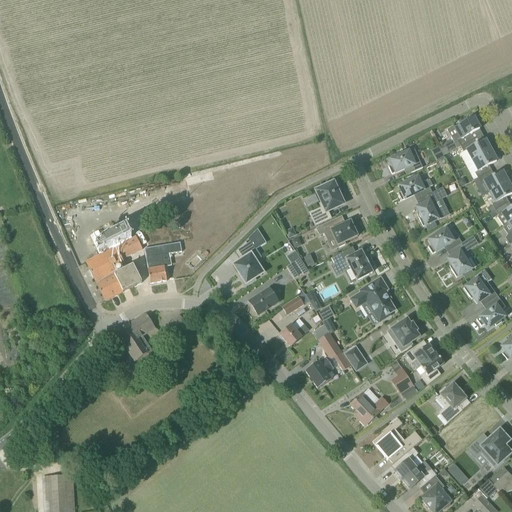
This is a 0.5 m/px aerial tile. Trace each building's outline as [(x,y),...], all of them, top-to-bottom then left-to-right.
[(460,147),(471,141),(469,136),(479,130),(472,117),(464,121),(466,124),(455,129),(458,135),(451,138),(457,149),(460,147)] [(467,151),(472,161),(491,151),(485,141),(474,146),(471,141),(460,147),(463,153),(467,151)] [(446,147),(440,150),(443,156),(449,153),(446,147)] [(443,157),(439,149),(433,152),(437,160),(443,157)] [(409,175),(422,169),(414,150),(404,154),(402,152),(396,155),(397,157),(390,161),(392,166),(388,168),(392,176),(407,169),(409,175)] [(497,162),(491,151),(472,161),(478,171),(474,173),(477,179),(489,173),(486,168),(497,162)] [(484,182),(490,193),(508,183),(502,172),(491,178),(489,173),(477,179),(480,184),(484,182)] [(429,180),(421,185),(417,178),(413,180),(411,178),(405,181),(406,183),(399,188),(402,193),(398,194),(402,202),(416,195),(419,200),(432,194),(429,188),(432,186),(429,180)] [(466,184),(463,178),(457,181),(460,187),(466,184)] [(338,192),(340,191),(336,183),(316,192),(322,204),(319,205),(321,209),(310,215),(316,227),(331,219),(330,219),(327,213),(344,205),(338,192)] [(492,205),(492,206),(495,211),(506,205),(503,199),(511,194),(511,190),(508,183),(490,193),(495,203),(492,205)] [(443,189),(432,194),(419,200),(422,206),(419,207),(416,209),(419,215),(421,218),(419,219),(423,228),(441,219),(450,215),(442,200),(446,197),(443,189)] [(506,205),(495,211),(498,216),(499,217),(502,214),(509,224),(511,222),(511,207),(509,210),(506,205)] [(492,206),(487,209),(489,214),(490,214),(495,211),(492,206)] [(356,229),(354,230),(351,222),(340,227),(337,219),(316,229),(320,237),(324,235),(327,242),(333,239),(338,249),(345,245),(344,243),(358,237),(357,236),(359,235),(356,229)] [(126,228),(99,241),(95,235),(91,238),(100,256),(86,263),(105,302),(142,283),(133,266),(126,269),(122,260),(142,250),(136,237),(132,239),(126,228)] [(296,236),(293,228),(285,232),(289,240),(296,236)] [(450,252),(462,244),(458,238),(453,241),(446,230),(441,233),(440,230),(434,234),(435,236),(428,241),(431,246),(428,248),(432,255),(446,247),(450,252)] [(448,260),(451,266),(453,269),(451,270),(456,279),(473,268),(462,252),(465,250),(467,252),(478,245),(473,237),(462,244),(450,252),(453,257),(450,259),(448,260)] [(291,242),(294,249),(302,245),(299,238),(291,242)] [(254,279),(263,274),(250,253),(255,250),(249,240),(235,253),(241,261),(234,266),(241,276),(239,277),(245,287),(255,281),(254,279)] [(180,244),(145,250),(150,284),(166,281),(164,268),(162,256),(181,252),(180,244)] [(350,269),(357,281),(372,273),(368,266),(369,265),(366,259),(365,260),(361,252),(356,255),(352,248),(331,259),(335,266),(332,267),(337,276),(350,269)] [(287,257),(291,264),(300,259),(295,252),(287,257)] [(286,267),(295,281),(309,273),(300,259),(291,264),(286,267)] [(388,291),(380,279),(360,292),(361,293),(350,300),(356,309),(366,303),(379,323),(389,317),(388,315),(395,311),(386,296),(388,295),(386,292),(388,291)] [(482,301),(486,306),(498,298),(494,292),(491,294),(484,285),(482,286),(477,279),(463,289),(469,298),(471,296),(477,304),(482,301)] [(269,289),(250,301),(253,305),(251,306),(258,317),(278,303),(269,289)] [(312,292),(305,296),(309,302),(315,312),(322,309),(312,292)] [(304,294),(298,297),(304,306),(309,302),(305,296),(304,294)] [(298,297),(282,308),(287,317),(304,306),(298,297)] [(498,298),(486,306),(489,311),(476,320),(481,328),(485,325),(488,330),(494,325),(496,327),(502,323),(500,321),(504,318),(500,312),(505,308),(498,298)] [(329,319),(334,316),(329,307),(318,313),(323,322),(329,319)] [(155,329),(146,315),(141,317),(128,325),(119,331),(121,335),(118,337),(135,362),(152,351),(143,337),(155,329)] [(160,332),(169,344),(188,329),(179,317),(160,332)] [(323,322),(322,323),(324,326),(329,335),(330,335),(336,332),(329,319),(323,322)] [(402,351),(411,345),(410,344),(419,338),(407,320),(391,331),(390,332),(394,339),(396,337),(399,342),(397,343),(402,351)] [(296,332),(291,326),(280,335),(290,348),(301,338),(309,331),(304,326),(296,332)] [(324,326),(312,333),(318,342),(329,335),(324,327),(324,326)] [(330,335),(329,335),(318,342),(330,361),(334,358),(343,372),(350,368),(330,335)] [(511,336),(506,340),(508,342),(501,348),(505,352),(502,355),(507,361),(511,357),(511,336)] [(432,350),(429,345),(422,350),(418,345),(405,355),(412,365),(417,361),(421,367),(437,354),(433,349),(432,350)] [(355,348),(345,355),(356,372),(356,371),(355,370),(365,363),(366,365),(355,348)] [(437,354),(421,367),(420,368),(423,371),(418,375),(427,386),(441,376),(437,370),(444,365),(440,361),(441,360),(437,354)] [(319,363),(319,362),(305,372),(317,390),(331,380),(327,374),(333,370),(326,359),(319,363)] [(177,380),(186,373),(183,369),(186,367),(184,364),(172,373),(177,380)] [(416,392),(402,369),(395,373),(397,377),(391,381),(400,395),(404,400),(416,392)] [(439,413),(448,424),(463,411),(458,406),(466,399),(462,395),(463,395),(459,391),(453,385),(446,390),(445,389),(439,393),(441,395),(440,396),(448,405),(439,413)] [(378,420),(375,417),(380,413),(379,412),(387,405),(381,399),(380,401),(379,401),(368,390),(363,395),(362,395),(351,406),(358,414),(362,417),(359,420),(365,426),(370,422),(372,424),(378,420)] [(393,438),(398,434),(395,431),(402,425),(398,420),(391,426),(390,425),(381,432),(384,435),(377,441),(381,447),(378,449),(385,457),(384,457),(384,458),(386,456),(388,459),(386,460),(387,461),(389,460),(393,465),(413,448),(422,441),(415,432),(404,441),(399,445),(393,438)] [(427,433),(432,437),(437,432),(433,427),(427,433)] [(506,438),(499,431),(488,441),(483,435),(466,450),(475,460),(481,455),(494,469),(502,461),(503,463),(511,454),(511,452),(505,444),(503,446),(500,443),(506,438)] [(401,481),(416,469),(412,463),(418,454),(413,448),(393,465),(391,467),(395,472),(394,472),(401,481)] [(416,485),(420,490),(435,477),(436,476),(431,470),(429,471),(422,464),(416,469),(401,481),(409,491),(416,485)] [(447,471),(450,473),(452,476),(457,472),(452,467),(447,471)] [(511,477),(508,473),(499,480),(493,486),(497,490),(502,496),(511,490),(511,477)] [(495,475),(488,481),(493,486),(499,480),(495,475)] [(74,511),(73,476),(43,478),(44,511),(74,511)] [(420,499),(425,505),(425,506),(429,510),(431,511),(439,511),(442,510),(444,510),(449,506),(449,504),(451,502),(441,490),(444,487),(435,477),(420,490),(425,495),(420,499)] [(497,490),(493,486),(488,481),(478,490),(487,500),(497,490)] [(473,506),(478,511),(477,511),(495,511),(481,497),(473,506)]
